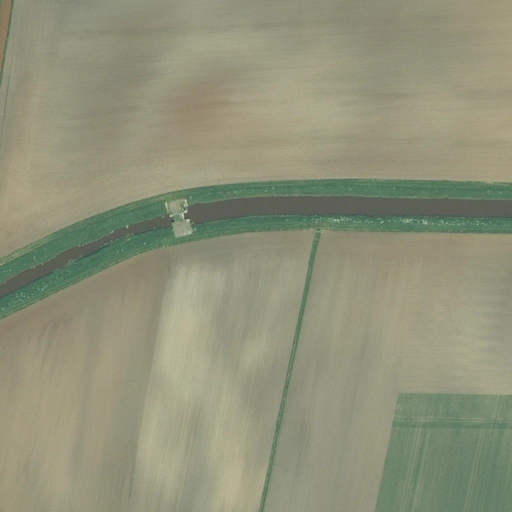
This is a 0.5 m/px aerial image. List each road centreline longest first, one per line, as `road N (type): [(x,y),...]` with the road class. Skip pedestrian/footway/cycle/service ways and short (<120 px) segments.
road 1 (track): [(0,311),(121,254),(178,237),(325,224),(511,228)]
road 2 (track): [(511,186),(229,190),(129,210),(0,262)]
